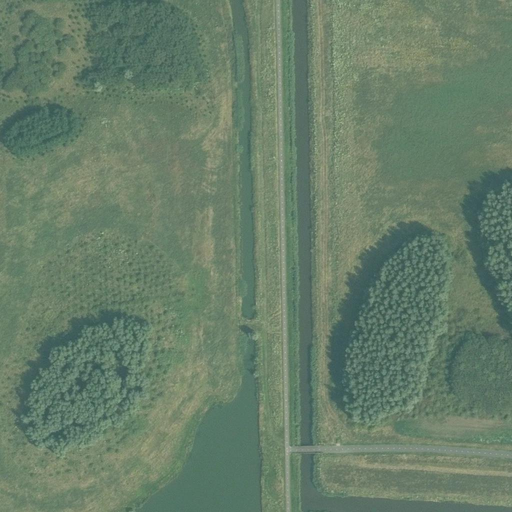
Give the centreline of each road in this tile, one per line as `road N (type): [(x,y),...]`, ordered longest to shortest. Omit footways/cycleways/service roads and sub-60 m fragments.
road 1 (track): [(287,450),(274,450),(266,0)]
road 2 (track): [(320,0),(325,449)]
road 3 (track): [(284,327),(231,320),(223,34),(214,0)]
road 4 (track): [(511,494),(328,482),(325,449)]
